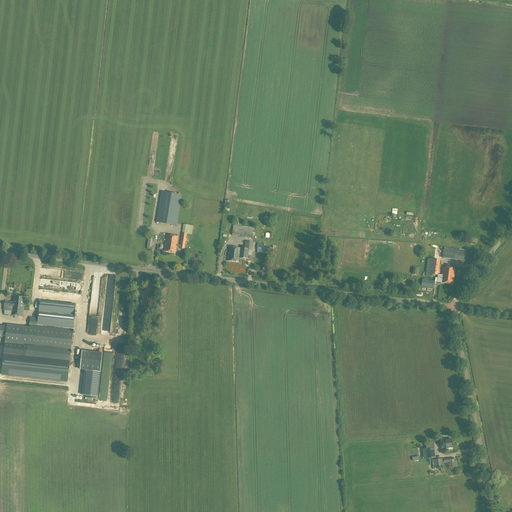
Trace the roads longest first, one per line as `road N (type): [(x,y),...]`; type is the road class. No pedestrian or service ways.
road 1 (unclassified): [(453,307),(0,252)]
road 2 (unclassified): [(493,511),(453,307)]
